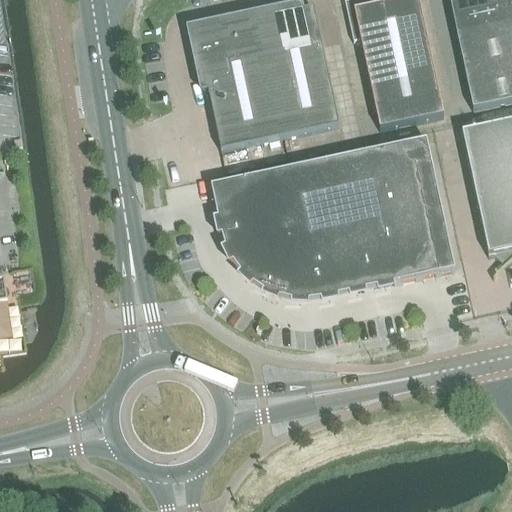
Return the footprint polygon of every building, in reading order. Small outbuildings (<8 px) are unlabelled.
[(388,0),(373,0),(345,6),(353,46),(360,45),(379,135),(443,121),(418,3),(391,9),(388,0)] [(448,0),(457,37),(511,25),(511,11),(509,0),(448,0)] [(279,21),(258,25),(283,143),(339,131),(313,13),(304,15),(288,18),(279,21)] [(283,143),(258,25),(237,30),(237,29),(229,31),(217,34),(217,33),(205,36),(206,41),(202,47),(197,48),(200,65),(201,65),(206,87),(205,88),(207,96),(208,96),(221,156),(283,143)] [(511,25),(457,37),(465,76),(511,65),(511,25)] [(511,65),(465,76),(473,115),(511,106),(511,65)] [(493,283),(494,284),(498,279),(505,273),(507,271),(511,267),(511,127),(462,138),(488,261),(494,260),(504,271),(500,275),(498,277),(496,279),(493,283)] [(426,145),(211,192),(216,217),(218,223),(218,225),(218,227),(218,228),(218,230),(219,231),(219,233),(219,235),(220,236),(220,238),(220,240),(221,241),(221,243),(222,244),(222,246),(223,248),(223,249),(224,251),(225,252),(225,254),(226,255),(227,257),(227,258),(228,260),(229,261),(230,263),(231,264),(232,265),(233,267),(234,268),(235,269),(236,271),(237,272),(238,273),(239,275),(240,276),(241,277),(242,278),(243,280),(244,281),(246,282),(247,283),(248,284),(249,285),(251,286),(252,287),(253,288),(255,289),(256,290),(257,291),(259,292),(260,293),(262,294),(263,295),(264,295),(266,296),(267,297),(269,297),(270,298),(272,299),(274,299),(275,300),(277,301),(278,301),(280,302),(281,302),(283,303),(285,303),(286,303),(288,304),(290,304),(291,304),(293,304),(295,305),(297,305),(299,305),(301,305),(303,305),(305,305),(307,305),(309,305),(310,305),(312,304),(314,304),(316,304),(318,304),(320,304),(322,303),(324,303),(326,303),(328,302),(330,302),(331,302),(333,301),(335,301),(337,300),(339,300),(341,299),(439,279),(454,276),(431,169),(426,145)] [(0,342),(11,341),(6,306),(7,306),(3,283),(0,283),(0,342)]
